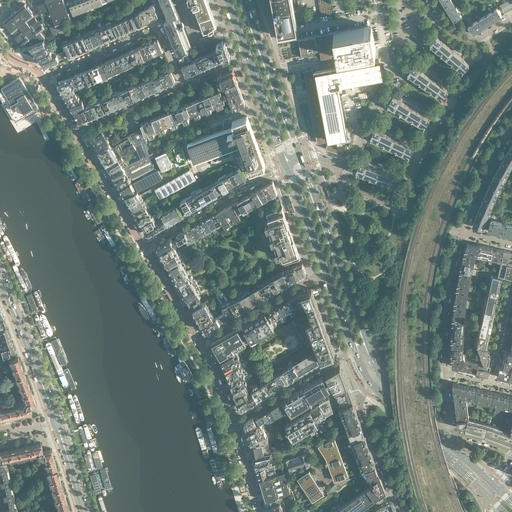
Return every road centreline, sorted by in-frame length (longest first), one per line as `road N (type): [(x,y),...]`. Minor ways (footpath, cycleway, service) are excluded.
road 1 (residential): [(73,131),(47,75),(158,26),(182,83)]
road 2 (residential): [(302,160),(349,159),(386,87),(434,21)]
road 3 (primary): [(367,343),(302,160)]
road 4 (primary): [(492,485),(383,381),(367,343)]
road 5 (primary): [(302,160),(244,0)]
road 6 (residential): [(142,247),(288,165)]
road 7 (primary): [(373,387),(486,493)]
road 8 (residential): [(198,341),(325,271)]
road 9 (secondary): [(56,422),(4,287)]
road 10 (residential): [(463,230),(444,308),(444,372)]
road 11 (residential): [(353,349),(231,419)]
road 12 (residential): [(142,247),(73,131)]
road 13 (residential): [(444,372),(452,431),(511,452)]
road 14 (residential): [(393,496),(359,400),(373,387)]
